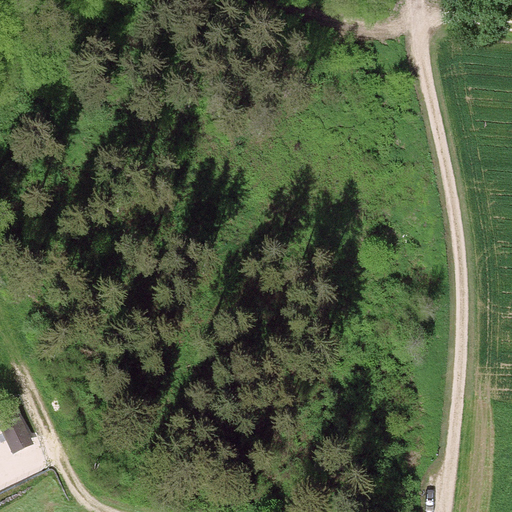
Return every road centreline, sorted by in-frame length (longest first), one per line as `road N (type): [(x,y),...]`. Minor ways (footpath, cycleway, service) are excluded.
road 1 (track): [(413,0),(460,243),(460,334),(438,511)]
road 2 (track): [(0,324),(77,492),(106,511)]
